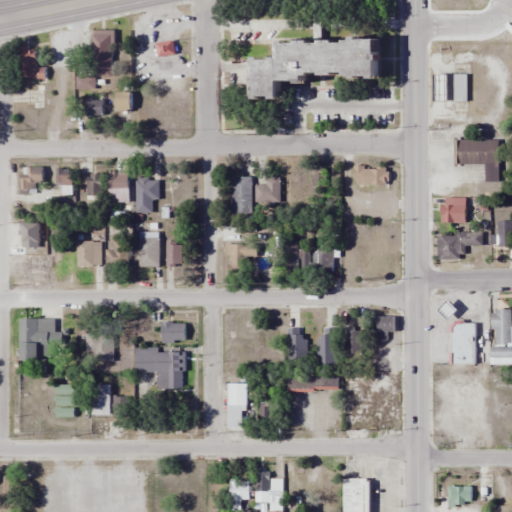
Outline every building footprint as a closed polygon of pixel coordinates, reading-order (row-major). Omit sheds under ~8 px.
[(511,0),(495,0),(484,1),(484,23),(509,23),(509,1),(511,0)] [(91,77),(75,76),(75,89),(93,89),(93,77),(111,77),(112,31),(92,30),(91,77)] [(280,40),(280,59),(256,59),(256,100),(282,100),(282,78),(379,78),(379,41),(280,40)] [(45,68),(35,67),(35,52),(21,51),(20,80),(45,81),(45,68)] [(433,102),(447,102),(448,74),(433,74),(433,102)] [(466,74),(452,74),(452,102),(466,102),(466,74)] [(130,93),(116,93),(116,110),(130,110),(130,93)] [(103,116),(103,99),(84,99),(84,116),(103,116)] [(483,165),(483,183),(498,182),(498,139),(453,140),(454,165),(483,165)] [(20,194),(36,194),(36,183),(42,183),(42,167),(20,167),(20,194)] [(387,186),(387,167),(354,167),(354,186),(387,186)] [(74,172),(58,169),(55,183),(71,187),(74,172)] [(327,197),(327,170),(311,170),(311,197),(327,197)] [(129,175),(109,175),(109,202),(129,202),(129,175)] [(86,201),(102,201),(102,176),(86,176),(86,201)] [(251,178),(231,178),(231,214),(251,214),(251,178)] [(266,185),(255,185),(255,204),(280,204),(280,179),(266,179),(266,185)] [(159,201),(159,181),(135,181),(135,214),(152,214),(152,201),(159,201)] [(443,223),(465,223),(465,198),(443,198),(443,223)] [(497,247),(511,247),(511,222),(497,222),(497,247)] [(41,224),(21,224),(21,249),(41,249),(41,224)] [(139,268),(159,268),(159,233),(139,233),(139,268)] [(481,246),(481,234),(437,234),(436,260),(463,260),(463,246),(481,246)] [(282,274),(297,274),(297,241),(282,241),(282,274)] [(77,267),(101,267),(101,242),(77,242),(77,267)] [(128,268),(128,242),(112,242),(112,250),(105,250),(105,268),(128,268)] [(166,267),(182,267),(182,242),(166,242),(166,267)] [(242,260),(256,260),(256,245),(226,246),(226,275),(243,274),(242,260)] [(313,248),(313,276),(332,276),(332,248),(313,248)] [(20,278),(33,278),(33,254),(20,254),(20,278)] [(456,311),(448,303),(440,311),(447,319),(456,311)] [(492,345),(511,345),(511,310),(492,310),(492,345)] [(395,333),(395,317),(376,317),(376,338),(387,338),(387,333),(395,333)] [(54,320),(20,320),(19,361),(41,361),(41,345),(62,345),(62,332),(54,332),(54,320)] [(162,344),(186,344),(186,324),(162,324),(162,344)] [(361,355),(361,329),(345,329),(345,355),(361,355)] [(334,365),(334,330),(317,330),(317,365),(334,365)] [(85,359),(113,359),(113,334),(85,334),(85,359)] [(473,336),(451,336),(451,365),(473,365),(473,336)] [(511,347),(491,348),(491,367),(511,366),(511,347)] [(184,351),(135,351),(135,373),(159,373),(159,383),(170,383),(170,372),(184,372),(184,351)] [(289,377),(289,392),(339,392),(339,377),(289,377)] [(110,417),(110,386),(92,386),(92,417),(110,417)] [(381,392),(371,392),(371,420),(381,420),(381,392)] [(129,399),(113,399),(113,419),(129,419),(129,399)] [(271,418),(272,405),(260,403),(258,416),(271,418)] [(268,511),(282,511),(283,490),(269,490),(269,470),(256,469),(255,503),(269,504),(268,511)] [(319,475),(319,496),(336,496),(336,475),(319,475)] [(250,479),(230,479),(230,510),(239,510),(239,502),(250,502),(250,479)] [(368,511),(369,480),(344,480),(343,511),(368,511)] [(448,503),(472,503),(472,487),(448,487),(448,503)]
